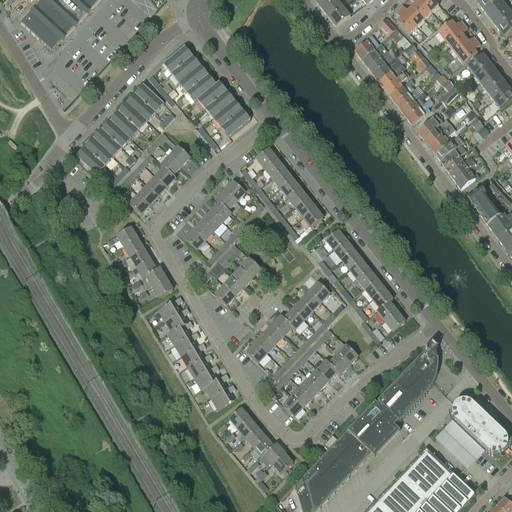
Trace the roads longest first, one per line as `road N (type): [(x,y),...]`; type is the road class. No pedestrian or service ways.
road 1 (residential): [(298,439),(286,436),(218,343),(155,228),(273,120)]
road 2 (residential): [(511,273),(338,46)]
road 3 (residential): [(433,322),(273,120)]
road 4 (residential): [(69,139),(197,12)]
road 5 (residential): [(298,439),(433,322)]
road 6 (residential): [(69,139),(0,24)]
road 7 (residential): [(273,120),(197,12)]
road 8 (residential): [(511,420),(433,322)]
